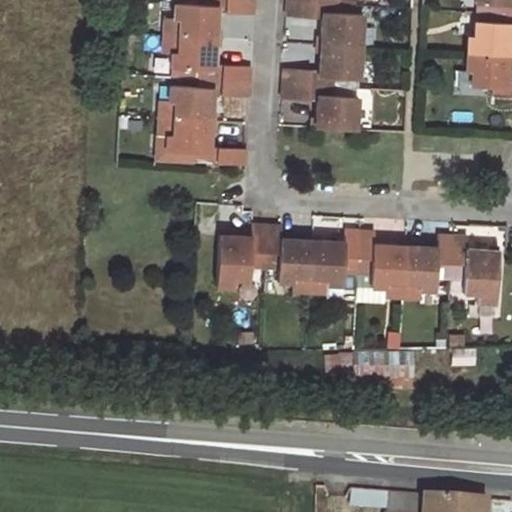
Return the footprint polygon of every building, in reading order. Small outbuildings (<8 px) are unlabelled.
[(180,28),(197,30),(215,31),(216,15),(248,17),(248,0),(198,0),(198,7),(182,6),(173,6),(172,18),(157,16),(157,26),(172,28),(180,28)] [(158,0),(157,16),(172,18),(173,6),(182,6),(182,0),(158,0)] [(319,43),(337,44),(350,45),(359,46),(360,29),(361,14),(352,14),(339,13),(340,4),(322,2),(287,0),(285,19),(320,22),(319,43)] [(465,0),(465,9),(470,10),(476,10),(484,11),(485,0),(465,0)] [(511,0),(489,0),(497,1),(496,12),(511,13),(511,12),(511,0)] [(374,29),(376,6),(362,5),(353,4),(352,14),(361,14),(360,29),(374,29)] [(476,20),(483,21),(484,11),(476,10),(470,10),(465,9),(463,34),(469,34),(475,35),(476,20)] [(493,53),(508,54),(510,28),(511,28),(511,12),(511,13),(496,12),(496,22),(483,21),(476,20),(475,35),(469,34),(468,50),(474,51),(493,53)] [(213,54),(215,31),(197,30),(180,28),(172,28),(157,26),(156,42),(171,44),(170,56),(178,57),(195,58),(194,72),(212,74),(243,77),(245,56),(213,54)] [(156,42),(154,68),(169,70),(177,70),(178,57),(170,56),(171,44),(156,42)] [(319,43),(317,70),(282,67),(281,81),(316,85),(333,86),(334,80),(347,80),(356,81),(357,68),(359,46),(350,45),(337,44),(319,43)] [(472,84),(491,85),(490,93),(511,94),(511,79),(506,79),(508,54),(493,53),(474,51),(468,50),(466,68),(473,68),(472,84)] [(169,70),(154,68),(151,99),(167,100),(168,88),(176,88),(177,70),(169,70)] [(370,70),(357,68),(356,81),(347,80),(347,87),(356,88),(369,89),(370,70)] [(174,113),(191,114),(209,116),(210,98),(241,100),(243,77),(212,74),(194,72),(192,89),(176,88),(168,88),(167,100),(151,99),(151,111),(166,112),(174,113)] [(346,97),(333,96),(333,86),(316,85),(281,81),(280,102),(315,105),(313,127),(352,130),(354,113),(355,97),(346,97)] [(367,113),(369,89),(356,88),(347,87),(346,97),(355,97),(354,113),(367,113)] [(172,137),(189,138),(188,147),(238,151),(239,138),(208,135),(209,116),(191,114),(174,113),(166,112),(151,111),(150,124),(165,125),(165,136),(172,137)] [(150,124),(148,143),(172,145),(172,137),(165,136),(165,125),(150,124)] [(249,238),(222,236),(217,289),(231,290),(232,282),(248,284),(249,276),(250,271),(264,272),(266,240),(267,227),(249,226),(249,238)] [(309,275),(311,243),(279,241),(280,228),(267,227),(266,240),(264,272),(275,272),(274,278),(274,286),(293,288),(294,288),(308,289),(308,281),(309,275)] [(311,243),(309,275),(308,281),(308,289),(323,290),(341,292),(341,284),(342,278),(353,279),(355,246),(355,234),(345,234),(344,246),(311,243)] [(368,294),(383,296),(383,303),(399,305),(399,297),(400,288),(400,283),(402,250),(373,248),(374,236),(355,234),(355,246),(353,279),(369,280),(368,286),(368,294)] [(402,250),(400,283),(400,288),(399,297),(399,305),(418,306),(418,299),(435,300),(436,292),(437,285),(448,286),(450,254),(451,242),(433,240),(432,252),(402,250)] [(450,254),(448,286),(463,288),(462,294),(462,302),(477,304),(477,311),(493,313),(496,257),(466,255),(467,243),(451,242),(450,254)] [(230,296),(262,298),(262,293),(263,285),(263,277),(249,276),(248,284),(232,282),(231,290),(230,296)] [(293,288),(274,286),(274,278),(263,277),(263,285),(262,293),(262,298),(293,301),(294,288),(293,288)] [(322,303),(351,306),(351,300),(352,293),(352,285),(341,284),(341,292),(323,290),(322,298),(322,303)] [(351,306),(383,308),(383,303),(383,296),(368,294),(368,286),(352,285),(352,293),(351,300),(351,306)] [(417,311),(446,314),(446,309),(447,301),(447,292),(436,292),(435,300),(418,299),(418,306),(417,311)] [(477,304),(462,302),(462,294),(447,292),(447,301),(446,309),(446,314),(477,316),(477,311),(477,304)] [(323,350),(323,381),(411,381),(411,350),(323,350)] [(479,511),(481,496),(421,492),(420,500),(418,511),(479,511)] [(418,511),(420,500),(389,502),(386,511),(418,511)]
